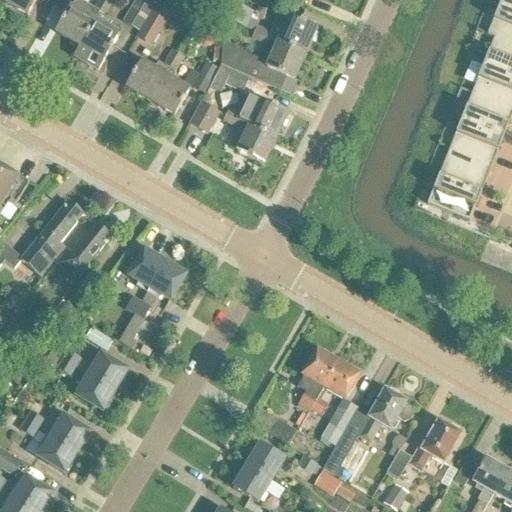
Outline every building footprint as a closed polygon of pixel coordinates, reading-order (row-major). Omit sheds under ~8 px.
[(5,0),(2,4),(27,19),(37,0),(5,0)] [(104,0),(100,0),(97,6),(108,12),(113,5),(104,0)] [(136,0),(122,25),(139,35),(155,7),(142,0),(136,0)] [(160,0),(148,20),(162,28),(178,1),(177,0),(160,0)] [(210,0),(207,0),(204,6),(212,11),(216,3),(210,0)] [(511,15),(511,0),(502,0),(498,10),(511,15)] [(55,35),(79,49),(98,17),(104,20),(108,12),(97,6),(93,13),(88,11),(83,18),(69,10),(55,35)] [(245,31),(252,16),(229,6),(222,21),(245,31)] [(511,15),(498,10),(487,38),(493,41),(511,48),(511,15)] [(272,37),(270,43),(277,46),(277,47),(304,58),(316,31),(280,16),(274,29),(275,29),(272,36),(272,37)] [(98,17),(79,49),(73,60),(98,74),(118,39),(107,32),(112,24),(104,20),(98,17)] [(215,33),(216,24),(206,22),(204,31),(215,33)] [(251,41),(259,45),(264,33),(256,29),(251,41)] [(264,33),(259,45),(267,48),(272,37),(272,36),(264,33)] [(511,79),(511,48),(493,41),(483,68),(511,79)] [(304,58),(277,47),(268,67),(222,47),(220,68),(275,92),(281,78),(293,83),(304,58)] [(172,54),(168,61),(179,68),(183,60),(172,54)] [(125,90),(150,104),(165,79),(169,72),(174,75),(179,68),(168,61),(163,68),(158,65),(153,73),(140,65),(125,90)] [(511,111),(511,79),(483,68),(472,96),(511,111)] [(242,95),(247,83),(220,71),(214,82),(242,95)] [(192,91),(204,98),(215,79),(203,72),(192,91)] [(165,79),(150,104),(174,119),(189,94),(165,79)] [(503,141),(511,117),(511,111),(472,96),(465,111),(460,124),(503,141)] [(250,99),(240,119),(244,121),(241,126),(249,130),(248,131),(275,143),(287,117),(250,99)] [(190,127),(207,137),(219,116),(201,106),(190,127)] [(223,124),(230,128),(236,116),(228,112),(223,124)] [(236,116),(230,128),(238,132),(241,126),(244,121),(240,119),(236,116)] [(503,141),(460,124),(449,152),(491,169),(502,143),(503,141)] [(239,132),(230,150),(237,153),(236,155),(262,168),(275,143),(248,131),(249,130),(241,126),(238,132),(239,132)] [(491,169),(449,152),(438,180),(480,196),(491,169)] [(0,209),(4,203),(14,209),(28,186),(0,168),(0,209)] [(469,225),(480,196),(438,180),(427,208),(469,225)] [(13,255),(4,265),(13,272),(14,273),(20,265),(40,281),(53,265),(65,250),(60,246),(83,218),(68,206),(22,262),(13,255)] [(56,267),(77,283),(111,240),(95,228),(72,256),(68,252),(56,267)] [(0,246),(0,270),(4,265),(13,255),(13,254),(1,245),(0,246)] [(138,290),(147,296),(164,266),(155,261),(154,258),(150,255),(147,256),(144,254),(128,280),(140,287),(138,290)] [(164,266),(147,296),(156,301),(159,298),(170,304),(185,278),(182,276),(181,274),(176,271),(174,272),(164,266)] [(125,313),(134,318),(141,306),(132,301),(125,313)] [(33,349),(42,356),(76,315),(65,306),(42,334),(44,336),(33,349)] [(141,306),(134,318),(143,323),(150,311),(141,306)] [(133,345),(144,325),(134,319),(118,346),(132,354),(136,347),(133,345)] [(113,344),(92,331),(85,342),(106,355),(113,344)] [(322,391),(323,392),(338,366),(327,360),(327,357),(323,354),(320,355),(316,353),(301,379),(295,389),(304,395),(295,409),(307,416),(309,412),(311,413),(317,402),(316,402),(322,391)] [(68,354),(63,363),(75,370),(80,361),(68,354)] [(49,357),(44,366),(53,371),(58,363),(49,357)] [(91,367),(85,376),(114,394),(120,385),(123,384),(126,379),(125,376),(127,373),(101,358),(94,369),(91,367)] [(75,370),(63,363),(58,372),(70,379),(75,370)] [(338,366),(323,392),(342,403),(325,432),(339,440),(356,411),(344,404),(360,378),(356,376),(356,374),(352,371),(349,372),(338,366)] [(114,394),(85,376),(80,386),(83,388),(76,399),(102,415),(104,411),(107,411),(110,406),(109,403),(114,394)] [(358,440),(370,447),(380,429),(389,434),(396,421),(404,425),(409,424),(414,417),(412,410),(405,406),(397,401),(397,397),(390,393),(387,396),(384,394),(368,421),(356,414),(345,433),(323,472),(339,482),(341,479),(345,472),(341,470),(358,440)] [(326,408),(317,402),(311,413),(320,418),(326,408)] [(298,430),(305,418),(300,415),(293,426),(298,430)] [(31,416),(25,425),(37,432),(43,423),(31,416)] [(53,429),(47,438),(76,456),(82,447),(85,446),(88,442),(87,439),(89,436),(63,420),(57,431),(53,429)] [(267,437),(288,450),(297,435),(276,422),(267,437)] [(37,432),(25,425),(20,433),(32,441),(37,432)] [(450,428),(448,431),(438,425),(424,450),(421,448),(409,468),(420,475),(429,459),(443,467),(460,438),(457,437),(458,433),(450,428)] [(76,456),(47,438),(42,447),(45,450),(38,461),(64,477),(66,474),(68,473),(71,468),(71,465),(76,456)] [(391,454),(398,458),(400,455),(407,443),(399,438),(394,441),(392,445),(393,451),(391,454)] [(259,447),(246,469),(270,484),(284,462),(259,447)] [(0,472),(13,481),(22,466),(0,451),(0,472)] [(400,455),(398,458),(387,476),(398,482),(410,461),(400,455)] [(294,475),(307,484),(316,469),(303,460),(294,475)] [(474,511),(485,511),(493,498),(494,498),(508,474),(485,461),(472,485),(483,492),(477,503),(479,504),(474,511)] [(270,484),(246,469),(232,492),(257,507),(270,484)] [(511,511),(511,476),(508,474),(494,498),(511,508),(511,511),(510,511),(511,511)] [(341,487),(341,486),(323,475),(314,490),(332,501),(336,494),(341,487)] [(0,480),(0,492),(30,511),(41,511),(44,508),(47,507),(50,503),(49,500),(51,497),(26,481),(19,492),(15,490),(0,480)] [(341,487),(336,494),(351,503),(355,496),(341,487)] [(383,507),(390,511),(398,511),(408,497),(395,488),(383,507)] [(30,511),(0,492),(0,504),(4,507),(4,508),(7,510),(5,511),(30,511)]
